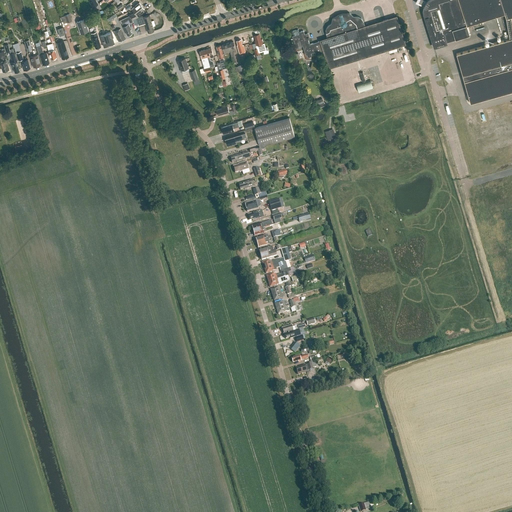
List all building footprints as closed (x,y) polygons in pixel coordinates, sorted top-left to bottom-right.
[(511,23),(511,17),(511,16),(511,0),(445,0),(438,2),(437,0),(429,0),(426,3),(425,6),(424,10),(425,14),(425,17),(434,44),(445,41),(446,42),(470,35),(467,25),(504,13),(506,18),(509,39),(456,54),(470,103),(511,91),(511,23)] [(131,7),(134,11),(135,11),(136,12),(138,10),(138,9),(142,6),(140,2),(135,6),(134,5),(132,6),(131,7)] [(129,3),(119,10),(122,14),(131,7),(132,6),(129,3)] [(135,11),(134,11),(135,12),(130,14),(131,15),(121,20),(128,35),(132,33),(129,28),(130,27),(128,24),(126,25),(125,22),(129,20),(130,22),(135,20),(135,22),(138,22),(139,25),(146,23),(148,32),(154,30),(150,15),(144,17),(144,16),(143,16),(139,17),(137,15),(145,9),(142,6),(138,9),(138,10),(136,12),(135,11)] [(387,50),(394,48),(406,44),(397,15),(365,25),(363,21),(361,18),(357,16),(353,16),(349,12),(346,15),(337,18),(332,18),(331,23),(327,25),(326,29),(326,33),(327,37),(319,40),(322,48),(329,69),(387,50)] [(89,31),(85,20),(77,22),(81,34),(89,31)] [(101,36),(104,47),(115,44),(113,38),(112,34),(112,35),(111,33),(113,32),(109,22),(108,22),(98,25),(101,35),(101,36)] [(46,37),(49,36),(51,42),(55,41),(51,29),(44,32),(46,37)] [(126,39),(121,29),(114,32),(119,41),(126,39)] [(323,53),(319,41),(310,44),(307,36),(305,37),(303,31),(299,32),(298,29),(292,31),(294,35),(292,36),(293,40),(294,40),(294,41),(294,42),(296,47),(296,48),(297,49),(298,49),(299,49),(300,49),(300,48),(301,48),(302,47),(302,46),(302,45),(303,45),(305,55),(307,54),(307,57),(309,57),(311,57),(312,55),(311,53),(315,52),(316,55),(323,53)] [(91,32),(92,35),(96,48),(101,47),(96,30),(91,32)] [(257,48),(254,48),(257,59),(261,58),(260,52),(266,50),(264,43),(263,43),(261,39),(259,34),(254,35),(255,40),(255,41),(257,48)] [(23,38),(27,48),(27,51),(32,50),(30,43),(32,42),(30,36),(23,38)] [(237,45),(238,48),(242,61),(246,60),(243,51),(245,51),(244,48),(243,44),(242,45),(240,39),(236,40),(238,45),(237,45)] [(61,41),(56,43),(58,48),(58,49),(62,59),(68,57),(67,53),(68,53),(66,48),(66,46),(64,40),(61,41)] [(227,43),(230,52),(234,64),(235,64),(237,62),(234,52),(233,53),(232,51),(236,50),(233,41),(227,43)] [(47,45),(48,48),(51,58),(54,57),(54,58),(56,57),(57,57),(55,53),(56,52),(55,51),(55,50),(52,43),(47,45)] [(224,54),(230,52),(227,43),(221,45),(224,54)] [(44,53),(42,48),(42,45),(36,47),(39,55),(40,54),(43,64),(50,62),(47,52),(44,53)] [(216,46),(218,52),(217,52),(220,63),(223,62),(224,64),(226,63),(220,45),(216,46)] [(211,48),(205,49),(210,66),(210,67),(215,66),(213,61),(210,60),(210,58),(214,56),(211,48)] [(205,49),(199,51),(202,61),(204,60),(206,67),(210,66),(205,49)] [(1,53),(0,52),(0,53),(2,59),(0,60),(3,71),(4,71),(5,71),(6,71),(6,70),(10,69),(5,51),(1,53)] [(24,59),(22,51),(17,52),(19,60),(20,60),(21,61),(22,65),(23,64),(24,69),(31,67),(28,59),(27,60),(26,58),(24,59)] [(17,61),(15,52),(11,53),(13,62),(12,63),(13,67),(14,66),(16,72),(20,71),(19,67),(20,67),(18,61),(17,61)] [(41,65),(38,54),(31,56),(34,67),(41,65)] [(189,68),(185,58),(177,61),(179,65),(181,70),(189,68)] [(195,69),(189,71),(193,81),(198,79),(195,69)] [(356,84),(359,93),(373,88),(370,79),(356,84)] [(322,97),(317,99),(318,107),(322,106),(326,104),(322,97)] [(237,106),(235,106),(234,105),(231,106),(233,111),(229,112),(230,115),(237,113),(236,111),(238,110),(237,106)] [(229,112),(227,106),(221,107),(222,108),(217,110),(218,115),(229,112)] [(260,146),(294,136),(289,118),(254,128),(260,146)] [(238,123),(232,124),(222,128),(223,134),(228,132),(229,133),(234,131),(233,128),(242,125),(241,120),(237,121),(238,123)] [(325,131),(328,139),(336,136),(333,129),(325,131)] [(246,137),(245,133),(226,139),(226,141),(227,145),(228,144),(229,145),(240,141),(239,139),(246,137)] [(22,144),(15,146),(17,154),(24,152),(22,144)] [(232,163),(236,161),(237,163),(250,159),(249,152),(244,153),(244,154),(242,155),(242,154),(240,154),(236,156),(236,157),(231,158),(232,163)] [(239,165),(233,167),(235,173),(239,172),(242,171),(243,175),(249,173),(249,170),(246,162),(239,165)] [(253,169),(256,177),(261,176),(259,168),(253,169)] [(253,181),(250,182),(239,185),(240,190),(246,189),(246,190),(255,187),(253,181)] [(256,199),(263,197),(262,194),(262,193),(260,193),(259,188),(253,190),(255,196),(256,199)] [(269,202),(272,211),(284,208),(282,199),(269,202)] [(257,209),(255,201),(245,204),(247,212),(257,209)] [(250,221),(252,220),(253,221),(264,218),(262,210),(257,212),(253,213),(254,214),(248,215),(250,221)] [(309,214),(298,217),(299,223),(311,219),(309,214)] [(265,228),(270,227),(271,226),(270,221),(261,224),(252,227),(253,232),(265,228)] [(266,233),(265,228),(253,232),(254,236),(266,233)] [(271,233),(273,239),(277,237),(281,236),(279,230),(271,233)] [(255,239),(257,244),(268,240),(270,239),(270,237),(268,237),(267,235),(255,239)] [(268,240),(257,244),(258,248),(270,245),(268,240)] [(259,251),(260,255),(273,252),(272,247),(259,251)] [(281,249),(281,250),(283,256),(289,254),(289,253),(292,252),(291,247),(287,248),(286,248),(283,249),(281,249)] [(273,252),(260,255),(262,260),(276,256),(275,251),(273,252)] [(279,260),(280,264),(288,261),(291,260),(289,254),(283,256),(284,259),(279,260)] [(262,263),(264,268),(280,264),(279,260),(274,262),(274,260),(271,261),(271,260),(262,263)] [(279,268),(280,271),(290,268),(288,261),(280,264),(264,268),(266,274),(275,271),(274,271),(276,271),(276,269),(279,268)] [(267,277),(268,282),(288,276),(296,274),(294,267),(290,269),(290,268),(280,271),(281,274),(276,276),(275,274),(267,277)] [(288,276),(268,282),(270,288),(278,285),(288,282),(288,280),(289,280),(288,276)] [(294,285),(293,282),(286,284),(287,288),(285,288),(286,292),(290,290),(289,287),(294,285)] [(270,290),(272,296),(281,293),(280,291),(282,290),(282,287),(270,290)] [(281,293),(272,296),(273,298),(274,301),(283,298),(285,297),(284,294),(282,295),(281,293)] [(275,304),(276,309),(285,307),(285,305),(287,304),(286,301),(284,302),(284,301),(275,304)] [(300,302),(290,305),(291,309),(295,308),(296,312),(303,310),(300,302)] [(285,307),(276,309),(278,315),(289,311),(288,309),(286,309),(285,307)] [(304,325),(302,326),(292,328),(291,326),(282,329),(284,334),(305,328),(304,325)] [(299,331),(284,335),(285,340),(289,338),(289,339),(295,338),(296,343),(303,341),(302,337),(300,337),(299,331)] [(291,347),(297,351),(300,346),(294,342),(291,347)] [(308,355),(304,356),(300,357),(299,356),(291,359),(292,363),(297,361),(298,362),(301,361),(309,358),(308,355)] [(308,362),(309,364),(296,368),(297,375),(306,372),(305,370),(308,369),(308,370),(313,369),(313,368),(316,367),(315,363),(316,363),(315,360),(308,362)]
